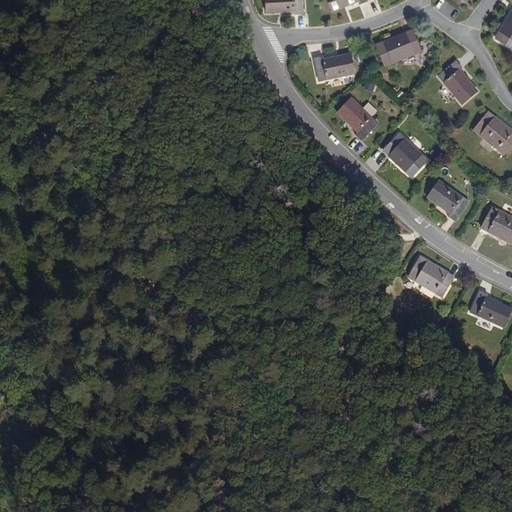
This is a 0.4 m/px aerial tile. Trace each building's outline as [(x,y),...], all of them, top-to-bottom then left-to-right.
[(303,19),(303,0),(266,0),(266,13),(294,14),(294,19),(303,19)] [(360,7),(368,2),(366,0),(326,0),(333,15),(357,3),(360,7)] [(448,11),(451,7),(443,1),(440,5),(448,11)] [(511,54),(511,53),(511,14),(511,15),(510,14),(497,34),(498,35),(494,42),(511,54)] [(391,70),(428,55),(420,35),(411,38),(410,36),(390,44),(390,46),(383,50),(391,70)] [(321,82),(358,77),(355,56),(327,61),(326,57),(317,58),(321,82)] [(458,74),(462,71),(455,64),(436,80),(462,108),(477,95),(458,74)] [(364,141),(381,124),(355,98),(341,112),(361,133),(358,135),(364,141)] [(511,130),(495,117),(492,120),(485,115),(473,132),(505,156),(511,147),(511,134),(511,133),(511,130)] [(414,178),(428,162),(398,135),(383,152),(389,158),(387,160),(405,176),(407,173),(414,178)] [(455,226),(470,207),(440,183),(428,199),(450,216),(448,220),(455,226)] [(505,257),(511,243),(511,234),(480,217),(469,238),(477,242),(475,245),(496,256),(497,253),(505,257)] [(422,261),(421,263),(414,259),(402,277),(435,300),(447,281),(441,277),(442,275),(422,261)] [(478,302),(480,297),(472,294),(462,316),(496,331),(504,314),(478,302)]
